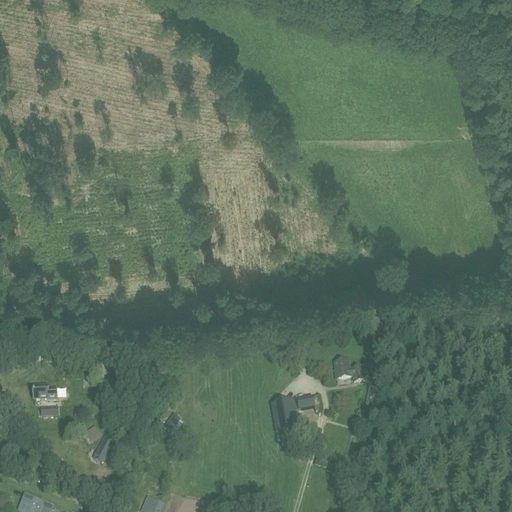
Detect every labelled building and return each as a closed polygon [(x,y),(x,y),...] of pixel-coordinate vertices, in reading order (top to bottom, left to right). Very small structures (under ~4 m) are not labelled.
[(334,365),(336,373),(335,374),(336,382),(353,379),(354,384),(364,383),(362,369),(350,371),(348,363),(334,365)] [(34,387),(35,401),(49,401),(49,402),(58,402),(58,390),(49,390),(49,387),(34,387)] [(295,413),(299,412),(302,430),(318,427),(316,414),(321,413),(319,398),(271,406),(276,436),(281,435),(282,441),(296,439),(295,432),(298,432),(295,413)] [(40,417),(43,417),(43,425),(50,425),(50,417),(57,417),(57,408),(40,408),(40,417)] [(93,460),(102,465),(114,442),(105,437),(93,460)] [(327,470),(329,461),(318,459),(315,466),(327,470)]
